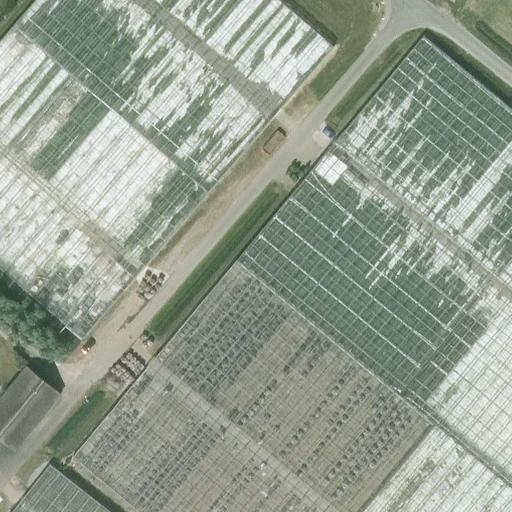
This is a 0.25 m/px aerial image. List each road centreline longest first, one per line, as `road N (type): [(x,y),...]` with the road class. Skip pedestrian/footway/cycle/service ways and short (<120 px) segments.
road 1 (unclassified): [(0,303),(70,365),(112,365),(413,3)]
road 2 (unclassified): [(511,84),(413,3)]
